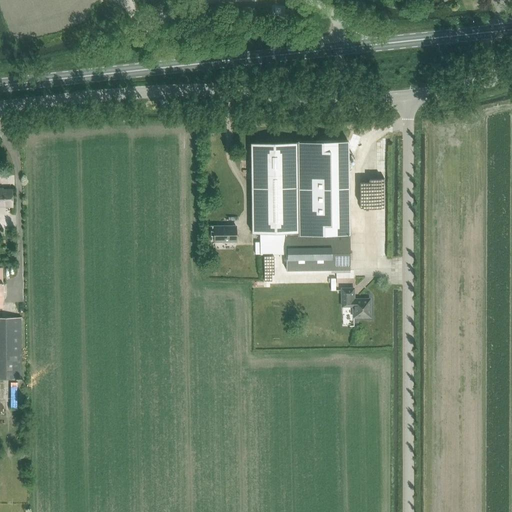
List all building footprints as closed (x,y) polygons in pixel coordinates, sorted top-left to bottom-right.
[(347,141),(297,142),(297,144),(298,233),(298,235),(349,234),(347,141)] [(297,144),(251,145),(252,233),(259,233),(260,254),(286,254),(285,233),(298,233),(297,144)] [(0,205),(10,206),(10,190),(1,190),(0,189),(0,205)] [(213,226),(214,242),(235,242),(235,226),(213,226)] [(352,251),(288,251),(288,269),(352,269),(352,251)] [(341,288),(341,306),(353,306),(353,317),(369,317),(369,299),(353,299),(353,288),(341,288)] [(20,318),(0,317),(0,379),(20,379),(20,318)]
